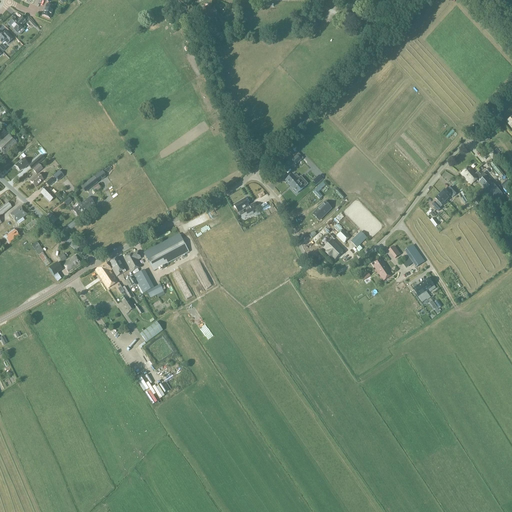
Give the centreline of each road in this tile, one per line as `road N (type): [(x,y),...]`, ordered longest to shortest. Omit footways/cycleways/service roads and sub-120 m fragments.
road 1 (unclassified): [(253,172),(286,211),(314,265),(338,273),(369,255),(511,98)]
road 2 (tertiary): [(253,172),(417,0)]
road 3 (tertiary): [(94,264),(253,172)]
road 4 (unknown): [(72,278),(147,388)]
road 5 (unclassified): [(94,264),(0,176)]
road 6 (unknown): [(177,219),(192,252),(169,269),(152,275),(135,242)]
